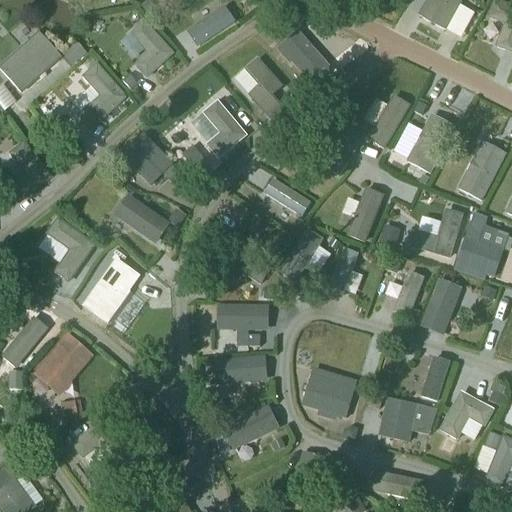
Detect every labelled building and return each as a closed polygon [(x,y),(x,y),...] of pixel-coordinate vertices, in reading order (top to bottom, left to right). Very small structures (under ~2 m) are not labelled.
[(158,0),(151,0),(145,5),(157,22),(169,13),(158,0)] [(428,0),(419,18),(447,33),(463,0),(428,0)] [(511,7),(496,1),(490,18),(504,24),(495,47),(511,53),(511,7)] [(227,9),(189,34),(199,50),(237,25),(227,9)] [(298,13),(285,24),(292,32),(305,21),(298,13)] [(176,58),(145,24),(131,36),(149,56),(136,67),(150,82),(176,58)] [(333,71),(297,31),(276,49),(290,65),(292,62),(315,88),(333,71)] [(59,61),(38,36),(0,70),(22,94),(59,61)] [(72,68),(86,55),(74,43),(60,55),(72,68)] [(282,86),(258,59),(235,79),(274,123),(286,112),(271,96),(282,86)] [(128,98),(97,63),(83,76),(100,95),(77,115),(91,131),(128,98)] [(121,83),(131,93),(139,86),(129,75),(121,83)] [(222,132),(209,142),(222,158),(250,135),(220,99),(205,111),(222,132)] [(395,99),(393,99),(390,105),(390,107),(370,141),(384,150),(408,108),(402,104),(401,102),(395,99)] [(456,128),(432,115),(407,163),(431,175),(456,128)] [(357,135),(347,127),(340,135),(350,143),(357,135)] [(70,132),(61,141),(70,151),(80,142),(70,132)] [(175,166),(144,134),(122,155),(152,187),(175,166)] [(350,165),(314,138),(304,152),(340,178),(350,165)] [(50,180),(21,143),(8,154),(23,175),(1,192),(13,208),(50,180)] [(182,157),(187,163),(201,179),(212,169),(198,154),(193,147),(182,157)] [(504,160),(480,148),(459,190),(482,202),(504,160)] [(187,182),(180,174),(171,183),(178,190),(187,182)] [(430,180),(423,176),(419,184),(426,187),(430,180)] [(311,205),(274,181),(265,195),(302,219),(311,205)] [(170,224),(168,223),(170,221),(129,191),(114,212),(157,242),(170,224)] [(364,243),(382,198),(375,196),(374,193),(368,191),(366,192),(363,198),(364,200),(349,237),(364,243)] [(170,224),(179,230),(186,220),(187,217),(176,210),(175,213),(170,221),(168,223),(170,224)] [(462,218),(444,213),(437,237),(418,231),(413,248),(450,259),(462,218)] [(281,254),(289,240),(251,216),(243,230),(281,254)] [(96,244),(59,219),(47,236),(67,249),(52,272),(69,283),(96,244)] [(401,232),(384,226),(379,244),(395,249),(401,232)] [(325,245),(308,234),(280,276),(297,287),(325,245)] [(503,252),(465,239),(454,270),(482,280),(484,273),(495,277),(503,252)] [(262,290),(272,274),(230,247),(220,263),(262,290)] [(360,257),(345,251),(329,292),(344,298),(360,257)] [(134,275),(112,258),(86,292),(108,309),(134,275)] [(12,273),(7,259),(0,261),(0,273),(1,277),(12,273)] [(386,271),(398,276),(402,265),(390,261),(386,271)] [(423,279),(408,274),(394,312),(409,318),(423,279)] [(461,285),(438,277),(420,324),(443,333),(461,285)] [(485,289),(482,299),(492,302),(495,292),(485,289)] [(270,330),(270,304),(219,302),(218,328),(270,330)] [(33,320),(1,358),(15,369),(46,331),(33,320)] [(511,331),(492,325),(484,348),(511,357),(511,331)] [(90,353),(68,334),(36,372),(57,391),(90,353)] [(267,354),(216,358),(218,383),(268,379),(267,354)] [(450,364),(433,359),(421,398),(438,403),(450,364)] [(383,372),(393,374),(396,362),(386,360),(383,372)] [(359,381),(314,368),(303,407),(319,411),(319,414),(336,420),(337,417),(347,420),(359,381)] [(8,376),(8,391),(22,392),(22,376),(8,376)] [(493,384),(489,392),(493,393),(489,402),(502,408),(506,399),(502,397),(503,397),(505,390),(493,384)] [(467,416),(482,425),(492,407),(459,389),(438,428),(456,438),(467,416)] [(373,397),(369,408),(380,411),(383,400),(373,397)] [(416,404),(387,398),(379,437),(407,443),(416,404)] [(211,404),(217,414),(225,409),(220,399),(211,404)] [(282,425),(271,402),(228,423),(239,446),(282,425)] [(61,420),(78,417),(75,403),(59,406),(61,420)] [(150,448),(166,436),(142,404),(126,416),(150,448)] [(100,422),(109,416),(104,408),(94,414),(100,422)] [(115,466),(129,455),(103,421),(75,442),(86,457),(100,447),(115,466)] [(358,430),(352,429),(344,433),(342,440),(355,443),(358,430)] [(495,451),(500,438),(489,434),(484,447),(495,451)] [(511,438),(502,435),(485,481),(501,487),(511,462),(511,438)] [(275,454),(285,450),(282,441),(273,444),(271,445),(275,454)] [(327,456),(302,450),(290,500),(315,506),(327,456)] [(0,508),(2,511),(28,511),(35,507),(15,480),(18,478),(11,468),(0,475),(0,508)] [(420,501),(424,481),(377,471),(372,490),(420,501)] [(363,486),(355,474),(346,480),(355,492),(363,486)] [(367,511),(362,501),(350,507),(352,511),(367,511)] [(192,511),(187,502),(170,511),(192,511)]
